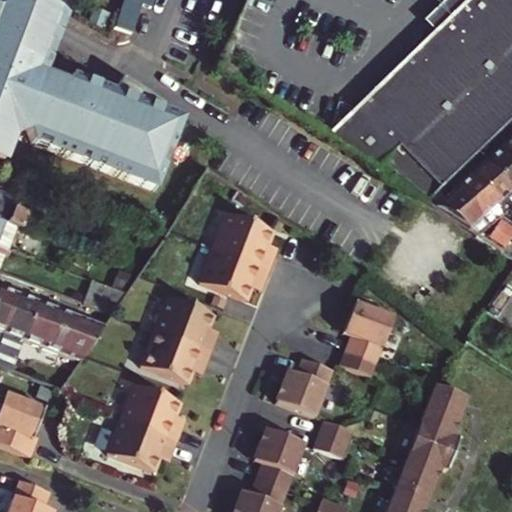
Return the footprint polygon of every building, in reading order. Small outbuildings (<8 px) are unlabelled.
[(55,14),(29,0),(0,0),(0,167),(5,169),(14,144),(27,131),(35,154),(159,201),(189,124),(74,81),(71,88),(48,79),(69,23),(55,14)] [(29,0),(55,14),(60,0),(29,0)] [(123,0),(113,32),(134,38),(144,9),(154,12),(158,0),(123,0)] [(511,120),(511,0),(478,0),(337,138),(437,198),(511,120)] [(511,138),(500,150),(511,164),(511,138)] [(511,194),(511,164),(500,150),(485,163),(511,194)] [(503,216),(511,208),(511,194),(485,163),(469,177),(503,216)] [(500,218),(503,216),(469,177),(455,190),(488,229),(500,218)] [(476,238),(488,229),(455,190),(433,210),(476,238)] [(27,215),(0,204),(0,222),(7,225),(21,231),(27,215)] [(263,254),(265,248),(271,233),(224,216),(211,251),(266,272),(272,257),(263,254)] [(511,227),(498,223),(493,239),(509,244),(511,236),(511,227)] [(263,254),(272,257),(274,251),(265,248),(263,254)] [(252,283),(261,286),(266,272),(211,251),(198,285),(245,302),(250,289),(252,283)] [(250,289),(258,292),(261,286),(252,283),(250,289)] [(83,307),(111,318),(125,297),(92,285),(83,307)] [(0,335),(4,337),(18,298),(0,291),(0,335)] [(0,370),(13,375),(22,344),(36,305),(18,298),(4,337),(0,347),(0,370)] [(208,331),(213,317),(166,299),(153,335),(208,355),(213,340),(206,337),(208,331)] [(342,353),(375,365),(392,319),(353,304),(341,335),(348,337),(342,353)] [(22,344),(40,351),(55,312),(36,305),(22,344)] [(40,351),(60,358),(74,319),(55,312),(40,351)] [(79,365),(83,359),(103,329),(74,319),(60,358),(79,365)] [(206,337),(213,340),(216,334),(208,331),(206,337)] [(202,370),(208,355),(153,335),(140,368),(187,386),(192,372),(194,367),(202,370)] [(370,378),(375,365),(342,353),(337,366),(370,378)] [(274,406),(313,420),(330,374),(300,362),(293,379),(285,376),(274,406)] [(192,372),(200,375),(202,370),(194,367),(192,372)] [(109,407),(122,411),(132,384),(119,379),(109,407)] [(450,438),(450,437),(465,398),(447,391),(446,392),(435,387),(419,427),(450,438)] [(180,429),(172,426),(175,419),(180,406),(133,388),(119,423),(175,443),(180,429)] [(37,441),(33,439),(44,412),(4,398),(0,408),(0,448),(30,460),(37,441)] [(172,426),(180,429),(183,422),(175,419),(172,426)] [(161,454),(169,457),(175,443),(119,423),(106,457),(154,474),(159,460),(161,454)] [(351,435),(322,424),(317,437),(346,448),(351,437),(351,435)] [(447,471),(458,440),(450,437),(450,438),(419,427),(408,458),(439,469),(439,468),(447,471)] [(254,483),(286,495),(304,448),(264,433),(253,464),(261,467),(254,483)] [(312,451),(341,462),(346,448),(317,437),(312,451)] [(159,460),(167,463),(169,457),(161,454),(159,460)] [(424,508),(439,469),(408,458),(393,497),(424,508)] [(279,511),(286,495),(254,483),(249,499),(241,496),(234,511),(279,511)] [(45,511),(51,496),(19,484),(9,511),(45,511)] [(422,511),(424,508),(393,497),(387,511),(422,511)] [(318,511),(333,511),(335,508),(322,503),(318,511)]
